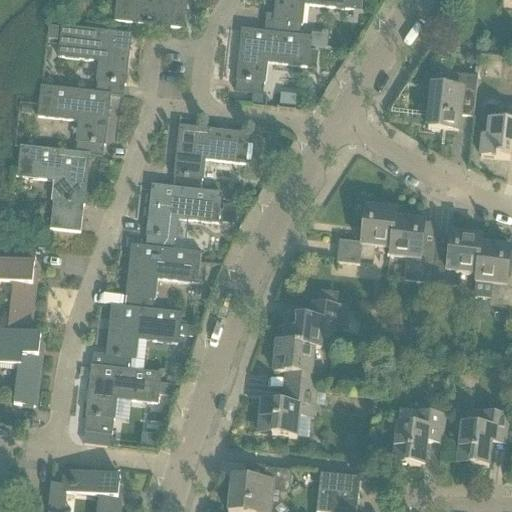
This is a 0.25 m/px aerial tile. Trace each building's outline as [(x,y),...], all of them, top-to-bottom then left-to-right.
[(116,0),(114,23),(184,31),(187,0),(116,0)] [(302,6),(344,11),(353,12),(353,10),(354,0),(276,0),(274,19),(266,18),(264,35),(300,39),(301,26),(299,26),(302,6)] [(354,0),(353,10),(361,11),(362,0),(354,0)] [(48,29),(47,41),(57,42),(58,30),(48,29)] [(97,83),(96,96),(110,98),(123,99),(124,87),(125,87),(130,37),(62,29),(58,59),(101,64),(99,83),(97,83)] [(273,36),(264,35),(242,32),(236,82),(237,82),(236,94),(263,98),(265,85),(263,85),(265,65),(308,70),(308,68),(310,55),(311,40),(300,39),(273,36)] [(466,56),(464,64),(471,68),(478,65),(478,62),(477,60),(476,60),(473,53),(466,56)] [(310,55),(308,68),(316,69),(318,56),(310,55)] [(428,131),(458,135),(460,119),(473,120),(477,79),(453,77),(451,92),(432,90),(428,131)] [(77,143),(76,156),(90,158),(102,159),(104,147),(105,148),(110,98),(96,96),(41,90),(38,119),(81,124),(79,143),(77,143)] [(21,108),(21,115),(31,117),(31,109),(21,108)] [(483,139),(481,159),(509,162),(511,152),(511,151),(511,112),(485,109),(484,125),(490,125),(488,137),(488,140),(483,139)] [(175,180),(173,191),(201,194),(203,182),(201,182),(203,162),(246,166),(246,162),(251,162),(253,146),(248,146),(249,137),(180,129),(174,180),(175,180)] [(90,158),(76,156),(21,150),(18,179),(61,184),(58,203),(53,203),(50,231),(80,235),(83,207),(84,207),(90,158)] [(147,238),(146,250),(173,254),(175,241),(173,240),(175,221),(218,225),(222,196),(201,194),(173,191),(152,189),(146,238),(147,238)] [(223,208),(221,226),(234,227),(236,209),(223,208)] [(387,260),(390,261),(395,219),(396,214),(365,210),(361,246),(339,243),(337,265),(357,267),(358,263),(371,264),(372,251),(388,253),(387,260)] [(395,219),(390,261),(404,262),(402,276),(416,278),(415,286),(428,288),(431,288),(435,261),(436,246),(435,246),(435,253),(422,251),(425,225),(409,224),(410,221),(395,219)] [(435,261),(431,288),(456,291),(458,277),(472,279),(473,279),(477,280),(481,246),(482,240),(450,236),(449,248),(448,262),(435,261)] [(475,298),(475,300),(488,302),(490,302),(490,303),(498,304),(497,313),(511,314),(511,278),(507,278),(510,256),(510,251),(496,250),(496,247),(481,246),(477,280),(476,288),(475,298)] [(0,284),(13,286),(8,335),(29,337),(34,287),(33,287),(35,265),(36,259),(36,255),(36,254),(0,249),(0,284)] [(127,299),(126,311),(153,314),(154,301),(152,301),(155,281),(198,286),(198,283),(200,266),(201,257),(173,254),(146,250),(132,249),(126,299),(127,299)] [(200,266),(198,283),(204,284),(206,266),(200,266)] [(286,320),(283,346),(314,350),(320,351),(323,327),(346,329),(348,311),(339,310),(331,309),(311,307),(309,322),(286,320)] [(106,357),(105,369),(132,372),(134,360),(132,359),(134,340),(178,345),(179,338),(180,327),(181,317),(153,314),(126,311),(111,309),(105,357),(106,357)] [(180,327),(179,338),(193,340),(194,329),(180,327)] [(0,366),(2,367),(18,368),(17,370),(13,406),(34,408),(40,358),(38,358),(40,338),(29,337),(8,335),(0,333),(0,366)] [(409,339),(407,358),(417,360),(419,360),(423,360),(425,341),(421,341),(409,339)] [(292,376),(290,392),(315,394),(317,377),(311,377),(314,350),(283,346),(276,346),(273,374),(292,376)] [(132,372),(105,369),(91,367),(85,422),(86,422),(85,434),(112,437),(114,420),(112,420),(114,401),(157,406),(161,376),(132,372)] [(160,387),(159,396),(168,397),(169,389),(160,387)] [(315,394),(290,392),(284,391),(282,407),(261,405),(258,436),(296,440),(298,419),(313,420),(315,394)] [(398,427),(396,446),(393,465),(424,469),(427,444),(443,446),(446,419),(420,416),(418,429),(398,427)] [(462,427),(460,446),(457,466),(489,469),(491,445),(507,447),(510,419),(484,416),(482,430),(462,427)] [(232,478),(228,511),(270,511),(273,492),(289,494),(289,493),(292,474),(265,470),(263,482),(245,480),(232,478)] [(48,511),(61,511),(64,494),(74,496),(99,499),(96,511),(118,511),(120,500),(118,500),(120,479),(65,473),(64,488),(51,487),(48,511)] [(356,511),(360,481),(321,477),(316,511),(356,511)]
